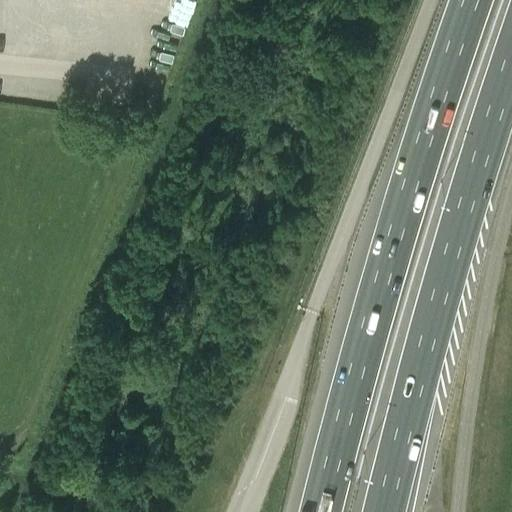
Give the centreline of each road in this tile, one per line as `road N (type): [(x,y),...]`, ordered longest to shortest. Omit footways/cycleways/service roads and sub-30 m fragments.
road 1 (motorway): [(470,0),(386,262),(319,511)]
road 2 (motorway): [(382,511),(511,56)]
